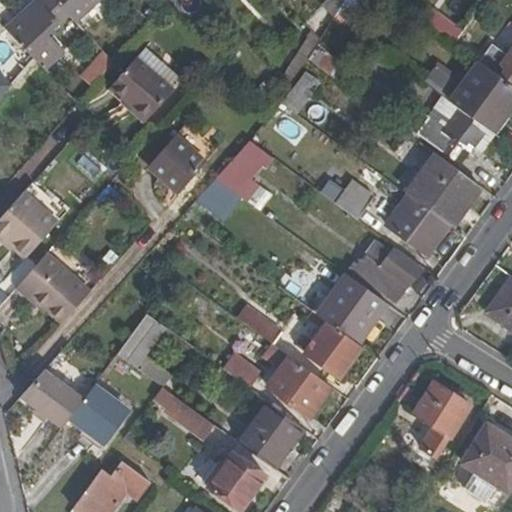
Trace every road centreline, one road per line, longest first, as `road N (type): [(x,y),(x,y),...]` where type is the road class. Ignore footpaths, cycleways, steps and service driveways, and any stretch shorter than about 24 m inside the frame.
road 1 (residential): [(291,511),(423,328)]
road 2 (residential): [(423,328),(511,203)]
